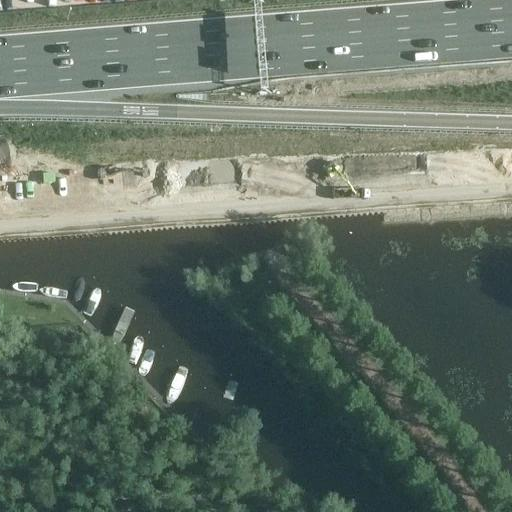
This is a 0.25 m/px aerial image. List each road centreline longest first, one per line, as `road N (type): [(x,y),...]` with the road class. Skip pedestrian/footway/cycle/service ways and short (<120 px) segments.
road 1 (motorway): [(0,152),(511,111)]
road 2 (motorway): [(0,67),(511,27)]
road 3 (motorway): [(0,15),(198,0)]
